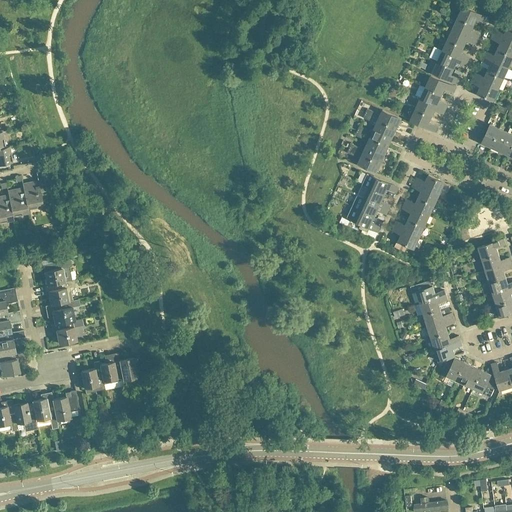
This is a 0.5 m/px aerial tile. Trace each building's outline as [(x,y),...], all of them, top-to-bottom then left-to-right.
[(476,18),(485,22),(487,17),(462,6),(457,17),(473,25),(476,18)] [(457,17),(452,28),(477,40),(479,35),(470,31),(473,25),(457,17)] [(511,28),(507,27),(504,34),(495,29),(493,34),(511,42),(511,28)] [(477,40),(452,28),(447,39),(463,47),(466,40),(475,44),(477,40)] [(491,38),(500,43),(497,49),(511,55),(511,42),(493,34),(491,38)] [(460,53),(463,47),(447,39),(442,50),(448,52),(467,61),(469,57),(460,53)] [(483,56),(508,67),(511,58),(511,55),(497,49),(494,56),(485,51),(483,56)] [(448,52),(442,50),(437,61),(448,66),(453,68),(456,62),(465,66),(467,61),(448,52)] [(503,78),(508,67),(483,56),(481,60),(490,64),(487,71),(503,78)] [(432,72),(448,80),(457,84),(459,79),(450,75),(453,68),(448,66),(437,61),(432,72)] [(484,77),(475,73),(473,78),(498,89),(503,78),(487,71),(484,77)] [(453,92),(455,87),(448,83),(431,75),(425,87),(441,94),(444,88),(453,92)] [(477,93),(493,100),(498,89),(473,78),(471,82),(480,86),(477,93)] [(438,101),(441,94),(425,87),(420,98),(445,109),(447,105),(438,101)] [(445,109),(420,98),(415,109),(431,116),(434,110),(443,114),(445,109)] [(437,127),(428,122),(431,116),(415,109),(410,120),(435,132),(437,127)] [(396,127),(400,118),(382,110),(378,119),(396,127)] [(392,136),(396,127),(378,119),(374,128),(392,136)] [(401,123),(399,130),(407,132),(409,126),(401,123)] [(491,147),(499,128),(490,124),(482,142),(491,147)] [(388,145),(392,136),(374,128),(370,137),(388,145)] [(499,150),(508,132),(499,128),(491,147),(499,150)] [(499,150),(508,155),(511,145),(511,134),(510,133),(511,129),(510,128),(508,132),(499,150)] [(388,145),(370,137),(366,145),(384,154),(388,145)] [(366,145),(362,154),(380,162),(384,154),(366,145)] [(11,162),(8,147),(8,146),(1,147),(0,147),(0,164),(19,161),(19,160),(11,162)] [(358,163),(376,171),(380,162),(362,154),(358,163)] [(45,213),(41,192),(46,191),(42,171),(36,172),(38,182),(33,183),(33,182),(22,184),(23,189),(24,189),(27,205),(32,204),(32,207),(42,205),(44,213),(45,213)] [(398,187),(367,173),(362,184),(368,187),(384,194),(387,188),(396,192),(398,187)] [(425,182),(416,178),(414,182),(439,193),(444,182),(428,175),(425,182)] [(412,186),(421,191),(418,197),(434,204),(439,193),(414,182),(412,186)] [(384,194),(368,187),(363,198),(388,210),(390,205),(381,201),(384,194)] [(24,189),(23,189),(18,190),(18,189),(7,191),(8,196),(9,196),(12,213),(17,212),(17,214),(28,212),(27,205),(24,189)] [(388,210),(363,198),(356,195),(351,206),(374,216),(377,210),(386,214),(388,210)] [(9,196),(8,196),(3,197),(3,196),(0,196),(0,219),(2,219),(2,221),(13,219),(12,213),(9,196)] [(415,203),(406,199),(404,204),(429,215),(434,204),(418,197),(415,203)] [(429,215),(404,204),(402,208),(411,212),(408,219),(424,226),(429,215)] [(351,206),(346,217),(378,232),(380,227),(371,223),(374,216),(351,206)] [(424,226),(408,219),(405,225),(396,221),(394,226),(419,237),(424,226)] [(392,230),(401,234),(398,241),(414,248),(419,237),(394,226),(392,230)] [(505,244),(504,239),(478,247),(481,259),(498,254),(496,247),(505,244)] [(481,259),(485,270),(511,262),(509,257),(500,260),(498,254),(481,259)] [(47,285),(71,280),(69,267),(71,267),(70,261),(40,266),(41,272),(44,272),(47,285)] [(485,270),(489,282),(505,277),(503,270),(511,266),(511,265),(511,262),(485,270)] [(511,287),(511,281),(507,283),(505,277),(489,282),(492,293),(511,287)] [(73,300),(70,287),(75,286),(74,280),(71,280),(47,285),(44,286),(45,292),(48,291),(51,305),(68,301),(73,300)] [(446,295),(444,290),(435,293),(432,286),(421,289),(419,284),(412,286),(414,292),(416,291),(419,303),(446,295)] [(0,314),(7,313),(5,300),(17,298),(15,287),(0,290),(0,314)] [(511,299),(511,298),(510,293),(511,292),(511,287),(492,293),(496,305),(511,299)] [(462,294),(458,295),(461,303),(467,301),(466,298),(463,299),(462,294)] [(440,309),(438,303),(447,300),(446,295),(419,303),(423,314),(440,309)] [(511,299),(496,305),(499,317),(511,312),(511,299)] [(74,320),(71,305),(77,304),(77,306),(78,306),(76,300),(73,300),(68,301),(51,305),(45,306),(46,312),(52,311),(55,324),(74,320)] [(440,309),(423,314),(427,326),(453,318),(452,313),(442,316),(440,309)] [(0,334),(11,332),(9,323),(21,321),(19,310),(7,313),(0,314),(0,334)] [(447,332),(445,325),(455,322),(453,318),(427,326),(430,337),(447,332)] [(76,340),(74,327),(82,325),(81,319),(74,320),(55,324),(51,325),(52,331),(56,330),(58,344),(76,340)] [(0,355),(15,352),(12,340),(24,337),(23,331),(23,330),(11,332),(0,334),(0,355)] [(449,339),(448,334),(447,332),(430,337),(434,349),(460,341),(459,336),(449,339)] [(454,355),(452,348),(462,345),(460,341),(434,349),(438,361),(454,355)] [(0,376),(19,372),(17,359),(28,357),(27,350),(15,352),(0,355),(0,365),(1,369),(0,369),(0,371),(0,372),(1,372),(2,375),(0,375),(0,376)] [(123,379),(119,360),(118,356),(112,357),(113,362),(100,364),(103,383),(103,384),(117,381),(123,379)] [(464,361),(455,357),(448,372),(446,375),(448,376),(455,380),(464,361)] [(149,387),(144,362),(137,363),(138,365),(135,366),(133,358),(119,360),(123,379),(123,380),(136,378),(138,389),(149,387)] [(103,383),(100,364),(99,361),(93,362),(94,368),(81,371),(84,388),(98,385),(98,384),(103,383)] [(455,380),(464,384),(473,366),(464,361),(455,380)] [(511,386),(506,370),(499,372),(496,362),(491,364),(499,390),(511,386)] [(473,388),(481,370),(473,366),(464,384),(473,388)] [(490,374),(481,370),(473,388),(490,396),(493,388),(492,383),(487,381),(490,374)] [(79,410),(75,391),(69,392),(70,396),(52,399),(53,402),(57,420),(70,418),(69,412),(79,410)] [(32,401),(34,410),(36,421),(49,418),(52,429),(58,428),(57,420),(53,402),(52,399),(51,392),(45,393),(46,398),(32,401)] [(18,430),(16,423),(12,405),(11,400),(6,401),(7,406),(0,407),(0,428),(11,426),(12,431),(18,430)] [(36,421),(34,410),(34,415),(29,416),(26,402),(12,405),(16,423),(28,421),(30,431),(38,429),(37,424),(36,421)] [(413,511),(439,511),(447,511),(445,500),(418,505),(418,504),(412,505),(413,511)]
